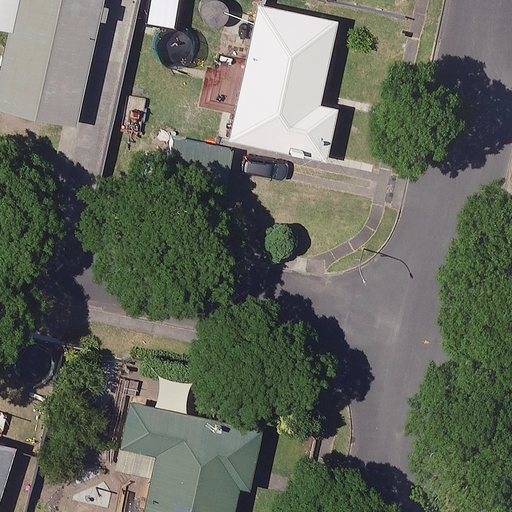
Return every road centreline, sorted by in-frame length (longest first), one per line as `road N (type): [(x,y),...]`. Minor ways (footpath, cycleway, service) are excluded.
road 1 (residential): [(0,251),(425,340)]
road 2 (residential): [(499,0),(425,340)]
road 3 (residential): [(425,340),(388,511)]
